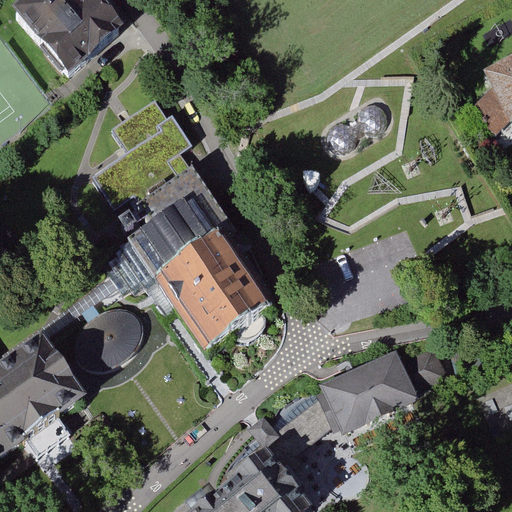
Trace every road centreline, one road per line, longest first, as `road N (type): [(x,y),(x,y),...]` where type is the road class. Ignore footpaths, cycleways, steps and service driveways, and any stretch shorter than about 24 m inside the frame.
road 1 (residential): [(301,355),(285,288),(205,114),(125,0)]
road 2 (residential): [(301,355),(114,511)]
road 3 (residential): [(511,314),(301,355)]
